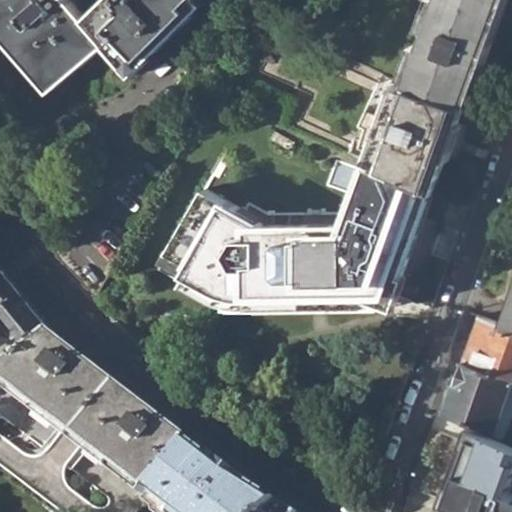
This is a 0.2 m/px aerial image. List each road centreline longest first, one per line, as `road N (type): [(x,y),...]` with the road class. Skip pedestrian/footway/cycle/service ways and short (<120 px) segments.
road 1 (secondary): [(0,227),(76,325),(192,415),(341,511)]
road 2 (residential): [(381,511),(511,145)]
